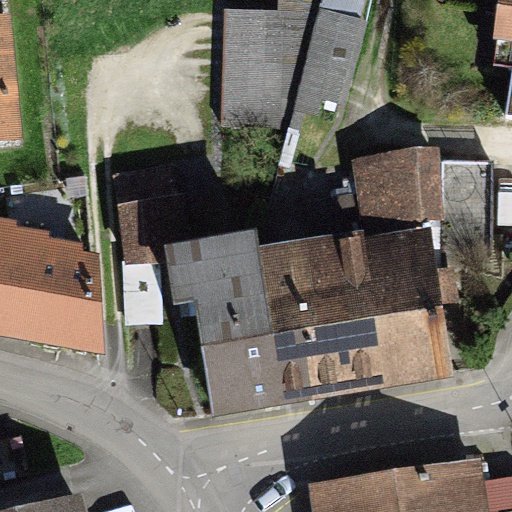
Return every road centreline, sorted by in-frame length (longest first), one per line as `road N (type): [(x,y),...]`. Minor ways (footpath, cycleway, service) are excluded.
road 1 (residential): [(503,391),(184,478)]
road 2 (residential): [(0,386),(100,423),(184,478)]
